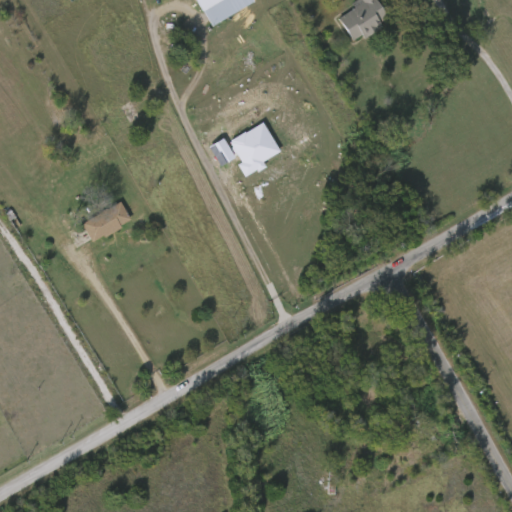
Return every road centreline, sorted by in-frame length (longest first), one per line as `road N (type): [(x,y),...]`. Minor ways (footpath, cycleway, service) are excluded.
road 1 (residential): [(0,497),(511,202)]
road 2 (residential): [(511,489),(390,274)]
